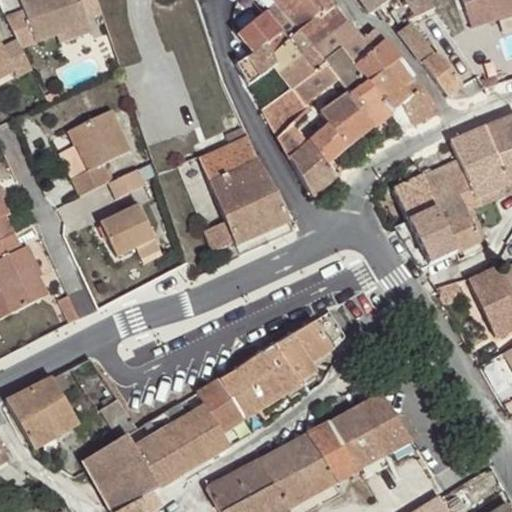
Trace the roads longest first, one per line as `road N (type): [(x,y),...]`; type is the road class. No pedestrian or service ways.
road 1 (residential): [(0,391),(311,234)]
road 2 (residential): [(435,337),(176,496),(170,511)]
road 3 (residential): [(213,0),(244,107),(311,234)]
road 4 (residential): [(347,0),(363,24),(379,26),(458,126)]
road 5 (residential): [(501,447),(380,511)]
road 6 (residential): [(458,126),(403,151),(361,214)]
road 7 (residential): [(404,285),(487,257),(511,226)]
road 8 (residential): [(82,511),(64,487),(25,462),(0,423)]
